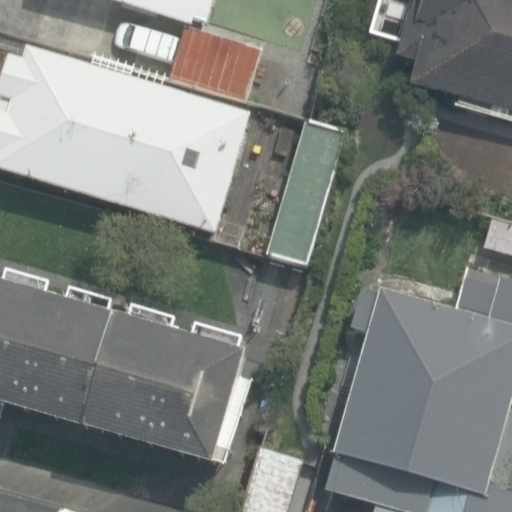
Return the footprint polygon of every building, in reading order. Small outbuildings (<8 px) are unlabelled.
[(89,0),(170,26),(178,0),(89,0)] [(511,0),(414,0),(399,55),(415,60),(410,89),(511,110),(511,0)] [(248,51),(174,30),(159,83),(232,105),(248,51)] [(0,175),(218,239),(254,117),(31,52),(27,65),(13,60),(4,91),(0,89),(0,175)] [(511,210),(487,204),(476,245),(511,254),(511,210)] [(456,306),(383,283),(326,488),(377,503),(374,511),(511,511),(511,489),(489,483),(511,391),(511,277),(466,267),(456,306)] [(0,406),(217,468),(249,356),(0,285),(0,406)] [(244,511),(289,511),(304,464),(262,452),(244,511)]
